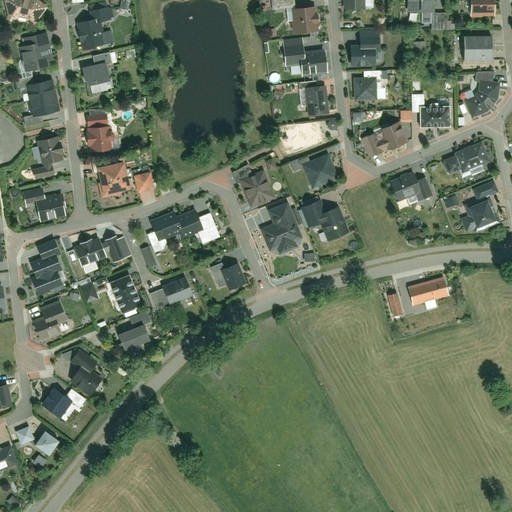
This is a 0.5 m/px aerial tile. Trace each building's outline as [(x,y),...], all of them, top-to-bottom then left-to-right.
[(7,0),(4,1),(9,22),(16,22),(26,24),(35,28),(47,9),(34,1),(31,0),(7,0)] [(343,0),(343,10),(365,11),(365,0),(343,0)] [(434,0),(406,0),(407,13),(435,13),(434,0)] [(470,0),(471,18),(493,18),(492,0),(470,0)] [(293,10),(296,34),(320,32),(317,8),(293,10)] [(99,23),(78,27),(83,52),(104,48),(99,23)] [(52,62),(46,36),(26,41),(27,50),(22,51),(28,76),(47,72),(45,64),(52,62)] [(351,66),(375,66),(374,51),(380,51),(380,39),(358,39),(359,49),(351,50),(351,66)] [(491,41),(464,41),(463,64),(490,64),(491,41)] [(304,77),(327,75),(325,52),(302,54),(301,45),(283,47),(286,67),(302,65),(304,77)] [(106,65),(83,69),(87,90),(110,85),(106,65)] [(355,102),(377,102),(376,80),(353,80),(355,102)] [(31,101),(53,96),(54,96),(51,81),(28,86),(31,101)] [(499,86),(480,84),(478,94),(474,98),(465,102),(473,120),(490,113),(492,102),(498,102),(499,86)] [(305,89),(308,117),(330,114),(327,87),(305,89)] [(31,101),(30,102),(34,116),(57,111),(53,96),(31,101)] [(449,110),(421,110),(421,130),(450,130),(449,110)] [(107,117),(86,120),(88,131),(108,128),(107,117)] [(407,141),(399,122),(389,127),(388,125),(373,132),(374,134),(362,139),(371,157),(407,141)] [(108,128),(88,131),(91,156),(112,153),(108,128)] [(57,141),(38,145),(43,168),(52,167),(62,164),(57,141)] [(489,164),(480,144),(453,155),(455,160),(444,164),(449,176),(461,171),(463,175),(489,164)] [(338,181),(329,156),(302,167),(311,192),(338,181)] [(53,177),(52,167),(43,168),(33,170),(35,180),(53,177)] [(123,168),(97,174),(102,200),(129,194),(123,168)] [(265,174),(240,183),(249,209),(274,200),(265,174)] [(149,175),(133,178),(137,194),(153,190),(149,175)] [(413,179),(390,188),(397,203),(419,194),(415,184),(413,179)] [(425,180),(415,184),(419,194),(422,202),(432,198),(425,180)] [(498,193),(494,183),(473,191),(477,202),(498,193)] [(38,205),(45,203),(43,191),(25,195),(27,207),(38,205)] [(42,224),(66,220),(63,200),(45,203),(38,205),(42,224)] [(320,204),(301,210),(309,231),(320,227),(327,244),(347,237),(338,211),(324,216),(320,204)] [(476,231),(495,223),(487,204),(468,212),(476,231)] [(274,226),(261,231),(270,254),(301,243),(289,206),(269,214),(274,226)] [(198,211),(175,219),(182,236),(204,228),(198,211)] [(173,215),(150,223),(157,240),(179,232),(173,215)] [(123,238),(104,245),(113,265),(132,259),(123,238)] [(98,241),(73,251),(81,271),(106,261),(98,241)] [(56,243),(38,249),(42,263),(56,259),(61,258),(56,243)] [(66,289),(56,259),(42,263),(28,268),(38,298),(66,289)] [(238,264),(221,270),(230,291),(245,286),(238,264)] [(409,284),(413,304),(447,297),(443,277),(409,284)] [(129,280),(110,287),(121,315),(140,308),(129,280)] [(193,298),(187,280),(163,289),(169,306),(193,298)] [(92,286),(81,289),(87,304),(97,300),(92,286)] [(387,297),(393,318),(407,314),(401,293),(387,297)] [(375,304),(377,316),(387,315),(385,302),(375,304)] [(43,319),(33,322),(41,343),(60,336),(56,327),(67,324),(60,303),(39,310),(43,319)] [(119,340),(123,353),(149,344),(145,331),(119,340)] [(70,364),(89,376),(96,366),(77,354),(70,364)] [(214,363),(206,369),(216,382),(223,377),(214,363)] [(80,371),(71,385),(90,398),(100,383),(89,376),(80,371)] [(0,412),(11,409),(6,387),(0,389),(0,386),(0,412)] [(71,402),(51,390),(38,410),(59,422),(71,402)] [(57,443),(44,434),(35,447),(48,456),(57,443)] [(0,448),(0,471),(18,465),(11,447),(1,451),(0,448)]
